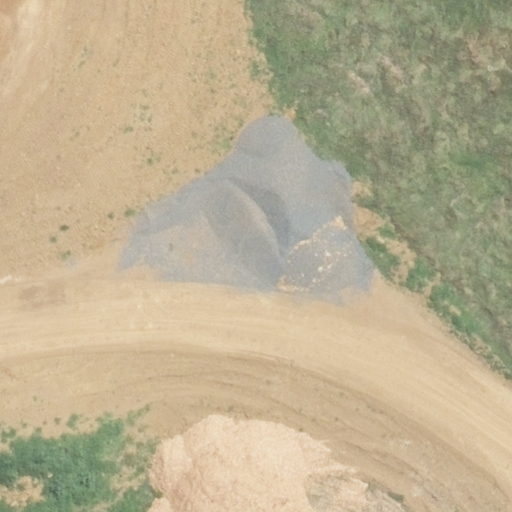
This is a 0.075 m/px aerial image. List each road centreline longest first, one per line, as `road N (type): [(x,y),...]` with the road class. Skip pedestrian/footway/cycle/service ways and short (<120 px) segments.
road 1 (track): [(0,336),(113,322),(367,336),(511,445)]
road 2 (track): [(0,154),(15,143),(68,14),(47,0)]
